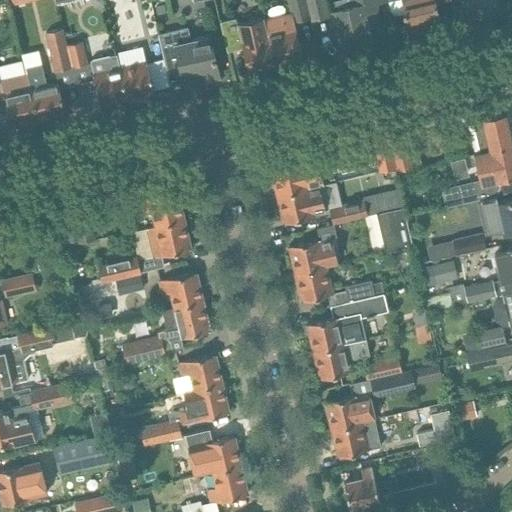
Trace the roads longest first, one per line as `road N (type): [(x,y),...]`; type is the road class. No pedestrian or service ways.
road 1 (residential): [(302,511),(217,130)]
road 2 (residential): [(217,130),(511,61)]
road 3 (residential): [(0,181),(217,130)]
